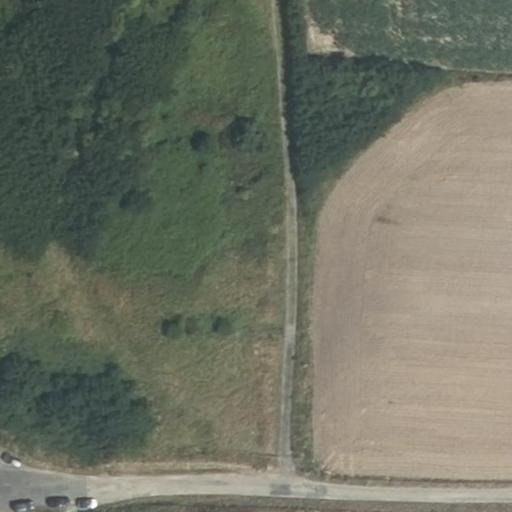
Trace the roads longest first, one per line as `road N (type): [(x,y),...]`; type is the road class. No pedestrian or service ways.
road 1 (track): [(273,0),(289,263),(281,493)]
road 2 (unclassified): [(511,497),(87,487)]
